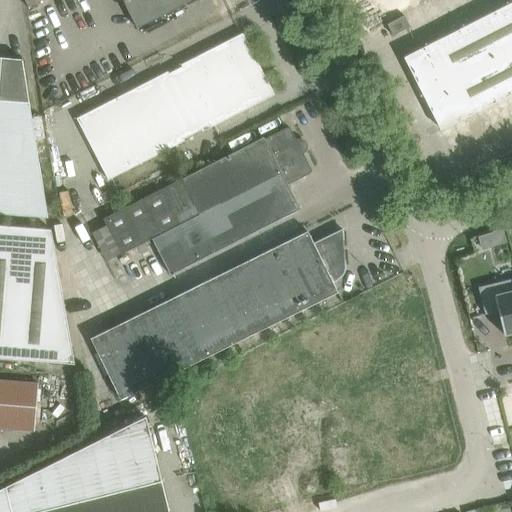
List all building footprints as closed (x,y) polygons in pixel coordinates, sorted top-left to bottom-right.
[(121,0),(135,28),(190,0),(121,0)] [(511,2),(413,52),(408,67),(440,130),(511,93),(511,2)] [(409,27),(404,16),(387,24),(392,36),(409,27)] [(242,33),(225,42),(181,65),(182,67),(169,74),(168,71),(76,119),(108,181),(185,142),(183,138),(201,130),(202,132),(274,95),(242,33)] [(0,214),(47,218),(36,150),(34,139),(22,60),(0,58),(0,214)] [(246,147),(105,219),(123,254),(153,238),(171,274),(282,218),(300,209),(288,184),(309,173),(310,173),(310,172),(311,171),(311,170),(311,169),(310,168),(291,129),(290,129),(290,128),(289,128),(287,127),(286,128),(264,139),(263,137),(246,147)] [(0,358),(74,365),(51,230),(0,225),(0,358)] [(501,228),(477,236),(481,250),(505,242),(501,228)] [(307,231),(289,240),(90,338),(121,400),(337,292),(329,276),(333,274),(338,278),(339,277),(341,276),(342,275),(343,273),(343,272),(344,271),(344,269),(344,267),(342,229),(313,243),(307,231)] [(511,278),(478,287),(484,314),(498,311),(503,335),(511,332),(511,278)] [(0,427),(33,430),(37,383),(0,379),(0,427)] [(146,417),(5,486),(11,511),(35,511),(161,481),(146,417)] [(168,511),(161,481),(35,511),(168,511)] [(0,511),(11,511),(5,486),(0,488),(0,511)]
